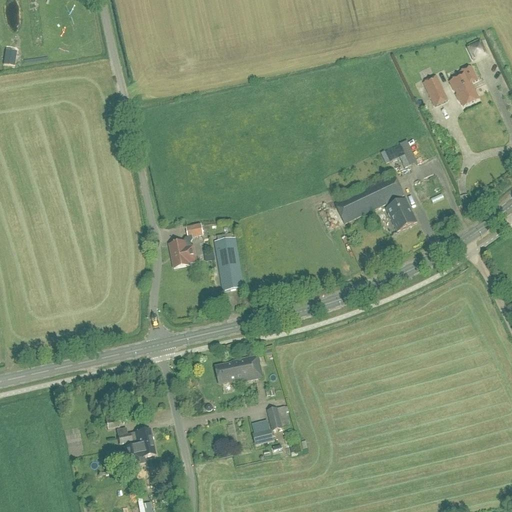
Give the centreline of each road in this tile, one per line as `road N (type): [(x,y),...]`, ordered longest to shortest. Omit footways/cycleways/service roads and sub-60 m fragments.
road 1 (primary): [(160,345),(345,298),(432,259),(511,205)]
road 2 (unclassified): [(160,345),(153,302),(158,255),(100,0)]
road 3 (unclassified): [(189,511),(160,345)]
road 4 (primary): [(0,382),(160,345)]
